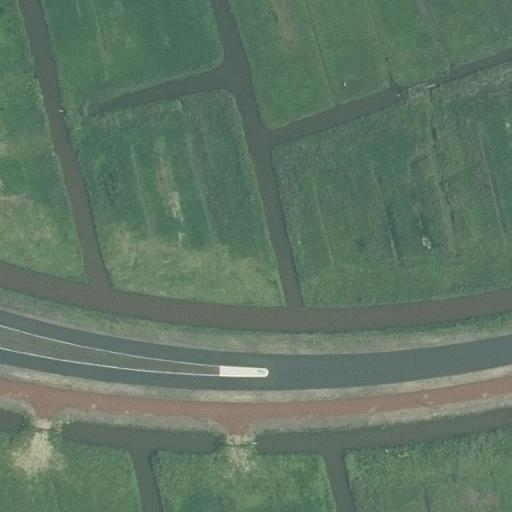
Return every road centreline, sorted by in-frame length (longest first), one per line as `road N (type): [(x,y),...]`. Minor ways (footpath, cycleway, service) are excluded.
road 1 (secondary): [(329,370),(138,345),(0,314)]
road 2 (secondary): [(0,352),(210,379),(329,370)]
road 3 (secondary): [(511,346),(329,370)]
